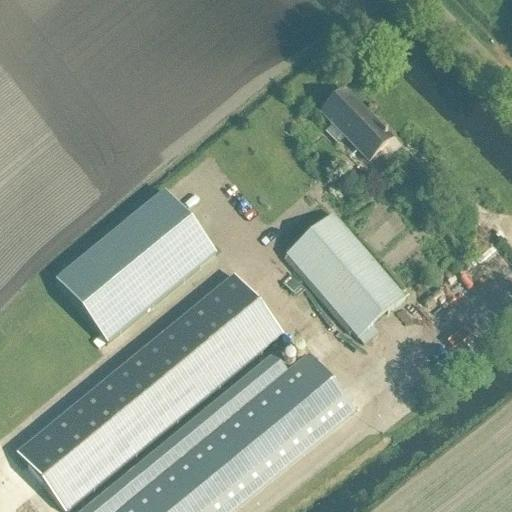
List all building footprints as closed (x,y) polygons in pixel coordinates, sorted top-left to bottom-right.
[(366,165),(388,143),(342,96),(320,118),(366,165)] [(55,286),(107,349),(216,260),(164,197),(55,286)] [(354,346),(404,303),(333,220),(282,263),(354,346)] [(233,281),(16,459),(59,511),(72,511),(282,341),(233,281)] [(307,360),(287,377),(272,359),(85,511),(231,511),(351,414),(307,360)]
